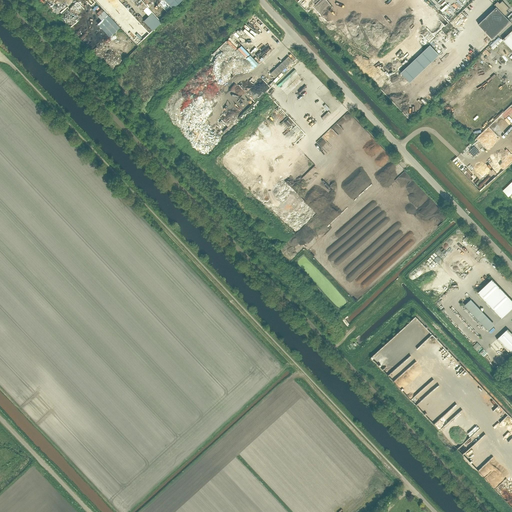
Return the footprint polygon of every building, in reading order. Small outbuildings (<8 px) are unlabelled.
[(485,17),(478,24),(485,32),(489,35),(488,35),(492,39),(510,22),(507,18),(505,16),(508,13),(507,11),(509,8),(502,1),(500,3),(498,1),(494,5),(496,7),(492,10),(493,11),(486,18),(485,17)] [(98,16),(102,20),(98,24),(110,37),(120,28),(104,11),(98,16)] [(152,13),(144,21),(153,30),(161,22),(152,13)] [(511,49),(511,30),(503,40),(511,49)] [(270,73),(275,78),(292,61),(288,56),(270,73)] [(329,111),(322,118),(324,120),(331,113),(329,111)] [(474,146),(469,151),(474,157),(479,152),(474,146)] [(477,293),(502,318),(511,308),(511,300),(492,279),(477,293)] [(470,300),(465,305),(488,330),(493,325),(470,300)] [(511,333),(508,329),(497,339),(510,353),(511,351),(511,333)] [(509,381),(511,378),(511,368),(503,375),(509,381)]
